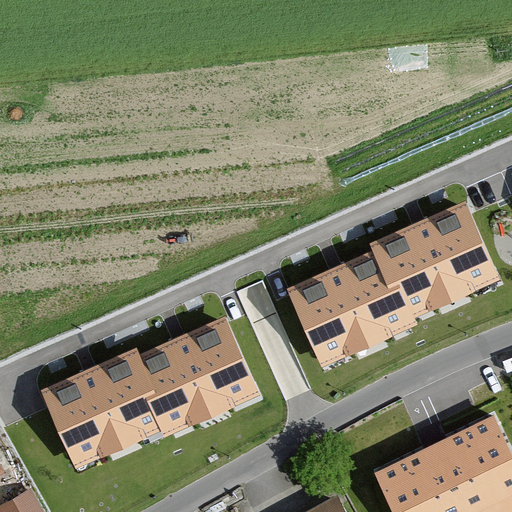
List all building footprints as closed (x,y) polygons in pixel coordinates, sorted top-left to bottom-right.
[(496,279),(464,207),(376,247),(379,253),(293,292),(325,363),(413,324),(410,317),(496,279)] [(134,355),(46,394),(78,466),(165,427),(167,434),(255,395),(224,323),(137,362),(134,355)] [(503,511),(511,508),(511,462),(492,421),(380,476),(397,511),(503,511)] [(39,511),(29,491),(0,506),(0,511),(39,511)] [(349,511),(342,498),(315,511),(349,511)]
